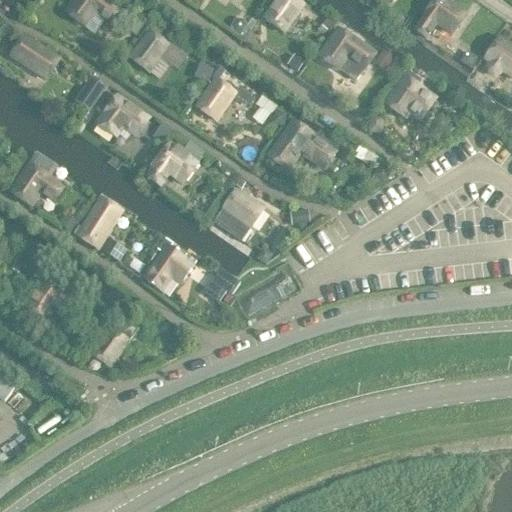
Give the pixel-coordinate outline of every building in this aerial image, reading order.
[(114,29),(123,16),(104,3),(100,0),(76,0),(66,15),(85,29),(95,16),(114,29)] [(284,35),(303,8),(290,0),(279,0),(264,21),(284,35)] [(465,17),(451,6),(454,0),(437,0),(425,18),(413,34),(425,42),(436,26),(451,37),(465,17)] [(165,47),(157,41),(161,34),(153,28),(149,35),(130,61),(149,75),(160,60),(173,69),(183,56),(167,44),(165,47)] [(366,70),(375,57),(358,46),(357,47),(338,33),(319,59),(339,73),(350,58),(366,70)] [(46,83),(60,63),(21,37),(8,58),(19,65),(46,83)] [(486,61),(511,79),(511,49),(500,41),(486,61)] [(404,80),(386,106),(406,120),(408,117),(420,125),(436,102),(417,89),(421,83),(405,72),(401,77),(404,80)] [(234,96),(217,84),(215,83),(197,109),(216,123),(232,102),(250,108),(255,100),(239,88),(234,96)] [(121,132),(136,142),(151,121),(116,95),(113,100),(110,98),(107,103),(103,101),(90,121),(116,139),(121,132)] [(324,172),(330,163),(335,155),(292,125),(268,160),(288,174),(300,156),(324,172)] [(195,165),(181,155),(169,147),(155,166),(154,165),(146,177),(156,184),(164,172),(182,185),(195,165)] [(55,206),(64,191),(49,181),(29,168),(11,195),(31,208),(39,196),(55,206)] [(241,244),(249,232),(263,212),(236,194),(217,222),(213,219),(209,225),(213,228),(214,225),(223,231),(241,244)] [(115,226),(122,215),(123,214),(103,200),(95,212),(77,239),(97,253),(115,226)] [(193,272),(185,266),(189,260),(173,249),(166,259),(162,256),(144,282),(163,296),(176,278),(184,284),(193,272)] [(82,305),(65,293),(63,298),(44,285),(26,311),(45,325),(54,312),(65,319),(65,318),(71,322),(82,305)] [(128,344),(137,331),(118,317),(108,330),(110,331),(91,357),(110,371),(129,345),(128,344)] [(0,390),(8,379),(0,373),(0,390)] [(17,385),(8,379),(0,390),(0,399),(4,402),(17,385)]
